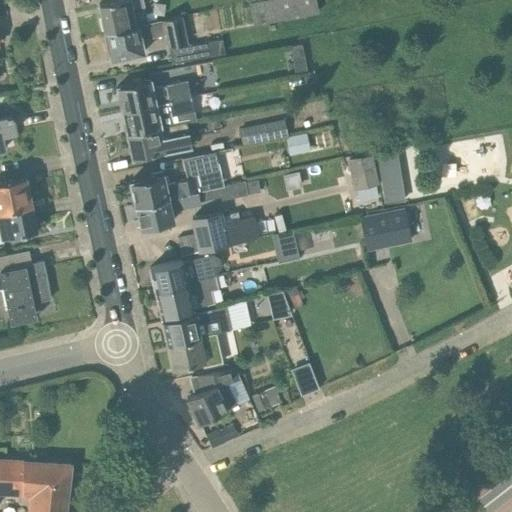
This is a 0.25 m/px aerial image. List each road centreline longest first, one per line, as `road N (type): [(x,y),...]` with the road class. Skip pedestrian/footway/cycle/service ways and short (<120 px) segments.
road 1 (residential): [(186,468),(372,387),(511,314)]
road 2 (residential): [(126,342),(51,0)]
road 3 (unclassified): [(186,468),(157,426),(126,342)]
road 4 (residential): [(0,372),(126,342)]
